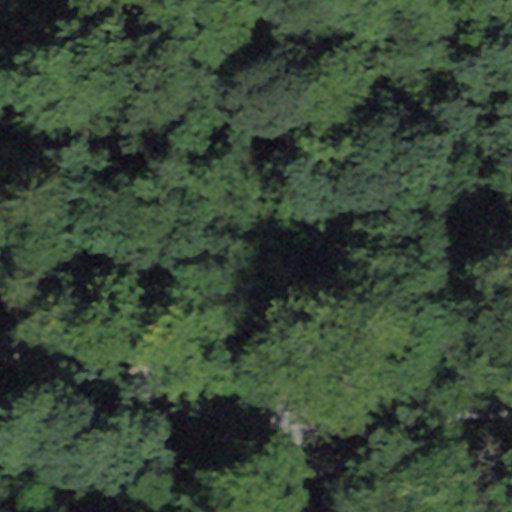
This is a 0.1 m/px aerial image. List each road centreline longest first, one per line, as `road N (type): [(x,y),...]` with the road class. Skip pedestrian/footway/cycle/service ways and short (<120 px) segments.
road 1 (track): [(0,336),(280,413),(511,409)]
road 2 (track): [(129,511),(238,477),(280,413)]
